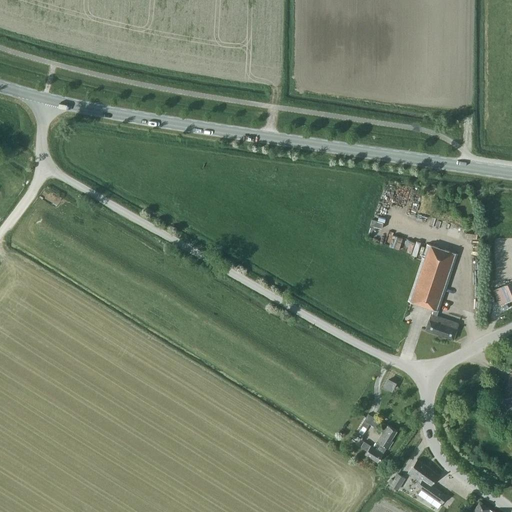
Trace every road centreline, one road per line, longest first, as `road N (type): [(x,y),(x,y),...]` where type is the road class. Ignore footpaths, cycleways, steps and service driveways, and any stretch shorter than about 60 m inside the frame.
road 1 (unclassified): [(432,365),(392,361),(348,339),(47,167),(44,98)]
road 2 (primary): [(511,173),(44,98)]
road 3 (unclassified): [(510,511),(436,450),(425,413),(432,365)]
